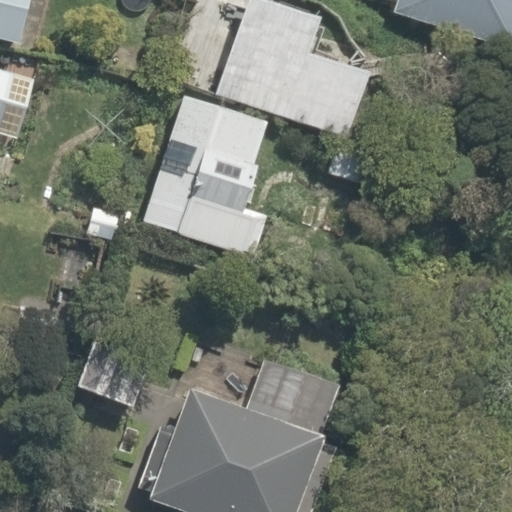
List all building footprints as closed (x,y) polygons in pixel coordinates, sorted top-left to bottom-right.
[(22,0),(0,0),(0,40),(14,43),(22,0)] [(311,19),(240,0),(202,0),(140,224),(202,240),(206,222),(233,229),(262,121),(340,141),(358,75),(300,59),(311,19)] [(511,0),(364,0),(388,7),(386,15),(449,35),(447,41),(483,52),(486,43),(500,47),(502,47),(503,47),(505,46),(507,46),(508,45),(510,44),(511,44),(511,43),(511,0)] [(0,142),(11,145),(29,71),(0,64),(0,142)] [(112,329),(75,382),(122,415),(159,362),(112,329)] [(246,413),(178,396),(144,511),(301,511),(335,383),(259,363),(246,413)]
